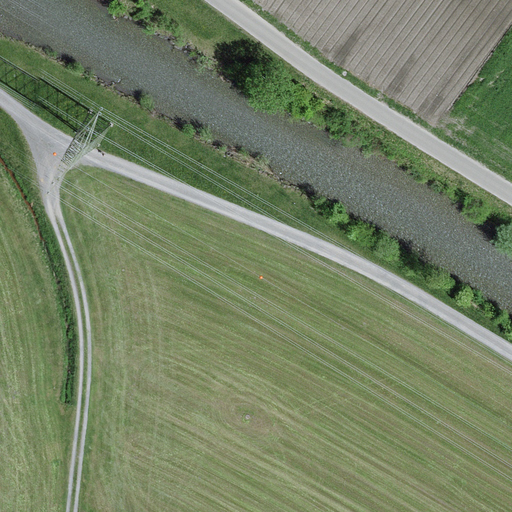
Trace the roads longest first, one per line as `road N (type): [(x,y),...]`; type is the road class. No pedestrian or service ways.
road 1 (track): [(511,353),(296,237),(46,135)]
road 2 (track): [(46,135),(52,195),(83,296),(71,511)]
road 3 (track): [(511,195),(321,77),(218,0)]
